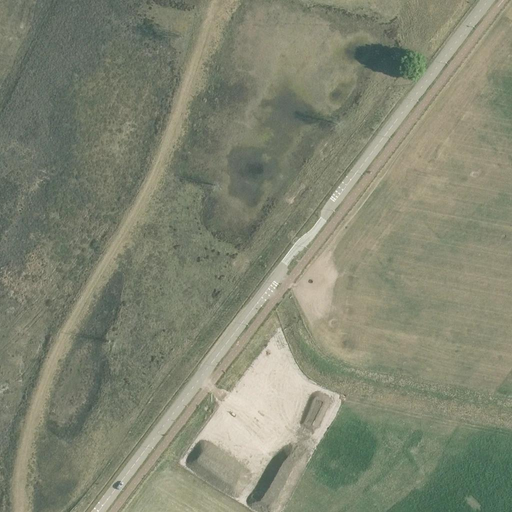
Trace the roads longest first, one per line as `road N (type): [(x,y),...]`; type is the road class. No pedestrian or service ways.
road 1 (unknown): [(125,511),(511,12)]
road 2 (tertiary): [(96,511),(282,267)]
road 3 (tertiary): [(369,162),(480,8)]
road 4 (track): [(383,391),(313,366),(285,312),(261,295)]
road 5 (tertiary): [(369,162),(336,190),(282,267)]
road 6 (tertiary): [(282,267),(369,162)]
